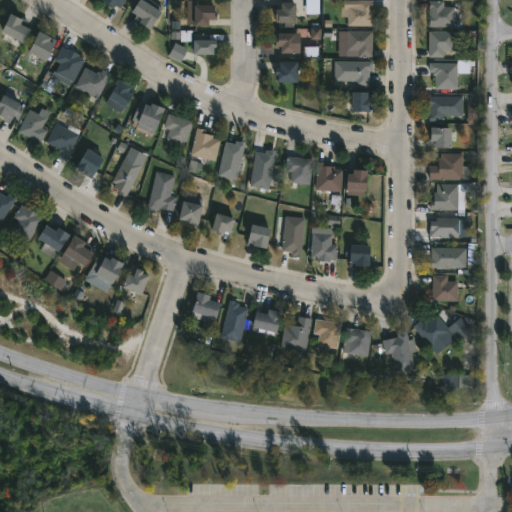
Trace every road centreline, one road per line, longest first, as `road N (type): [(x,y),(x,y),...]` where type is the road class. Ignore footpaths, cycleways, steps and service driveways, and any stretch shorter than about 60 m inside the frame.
road 1 (secondary): [(0,376),(135,420),(312,449),(511,446)]
road 2 (secondary): [(511,419),(391,424),(209,410),(0,354)]
road 3 (residential): [(497,0),(495,449)]
road 4 (residential): [(0,160),(178,263),(334,300),(385,302)]
road 5 (residential): [(45,0),(232,110),(322,137),(403,146)]
road 6 (residential): [(385,302),(397,279),(401,0)]
road 7 (residential): [(178,263),(135,420)]
